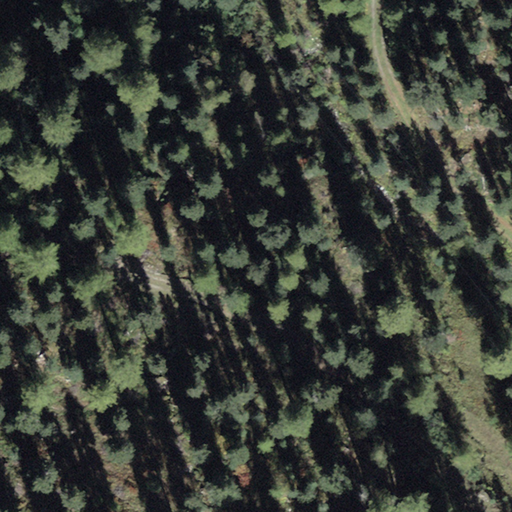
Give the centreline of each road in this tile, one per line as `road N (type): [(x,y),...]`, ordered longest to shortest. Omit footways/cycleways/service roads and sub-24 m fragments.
road 1 (track): [(0,260),(37,256),(136,274),(265,326),(337,365),(418,460),(479,511)]
road 2 (track): [(511,240),(439,161),(402,105),(372,0)]
